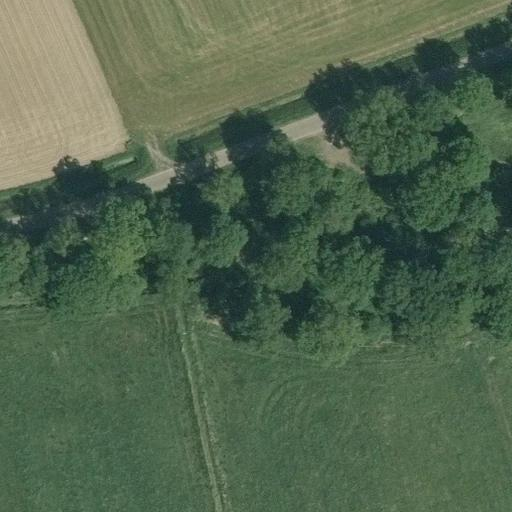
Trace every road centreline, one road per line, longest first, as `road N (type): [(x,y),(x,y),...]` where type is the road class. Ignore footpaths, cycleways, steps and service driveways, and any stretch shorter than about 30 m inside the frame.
road 1 (unclassified): [(0,230),(88,206),(511,47)]
road 2 (track): [(511,199),(260,142)]
